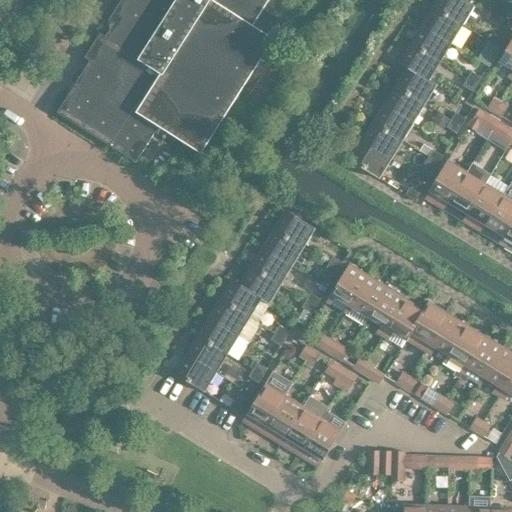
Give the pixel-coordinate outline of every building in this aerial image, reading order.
[(280,27),(283,24),(262,10),(268,0),(120,0),(112,14),(106,24),(110,27),(104,38),(99,34),(83,59),(89,62),(65,99),(56,114),(134,164),(135,163),(157,128),(183,145),(199,155),(200,154),(202,151),(240,92),(280,27)] [(437,0),(432,9),(461,27),(473,7),(461,0),(437,0)] [(450,45),(461,27),(432,9),(421,28),(450,45)] [(439,64),(450,45),(421,28),(410,46),(439,64)] [(492,36),(488,43),(499,49),(503,42),(492,36)] [(511,82),(511,39),(497,64),(511,73),(507,80),(511,83),(511,82)] [(488,43),(476,62),(487,68),(499,49),(488,43)] [(410,46),(398,65),(427,82),(439,64),(410,46)] [(436,87),(427,82),(398,65),(398,66),(406,71),(395,88),(424,106),(436,87)] [(470,73),(466,80),(476,86),(480,79),(470,73)] [(466,80),(461,87),(472,93),(476,86),(466,80)] [(395,88),(384,107),(413,125),(424,106),(395,88)] [(492,115),(500,102),(492,98),(485,110),(492,115)] [(507,107),(500,102),(492,115),(499,119),(507,107)] [(401,143),(413,125),(384,107),(373,126),(401,143)] [(478,126),(490,134),(497,122),(478,110),(467,128),(474,132),(478,126)] [(438,114),(432,123),(443,130),(448,120),(438,114)] [(454,114),(450,121),(460,128),(464,121),(454,114)] [(450,121),(445,129),(456,135),(460,128),(450,121)] [(511,139),(511,131),(497,122),(490,134),(509,145),(511,139)] [(390,162),(401,143),(373,126),(361,144),(390,162)] [(361,144),(350,163),(378,181),(390,162),(361,144)] [(427,158),(432,151),(423,146),(415,160),(423,165),(427,158)] [(432,151),(427,158),(438,164),(442,157),(432,151)] [(423,165),(423,166),(433,172),(438,164),(427,158),(423,165)] [(445,163),(423,200),(442,212),(465,175),(445,163)] [(471,165),(465,175),(442,212),(461,224),(484,186),(490,176),(471,165)] [(415,178),(411,185),(416,189),(421,182),(415,178)] [(480,235),(502,198),(484,186),(461,224),(480,235)] [(502,198),(480,235),(498,246),(511,223),(511,188),(509,186),(502,198)] [(404,196),(414,202),(419,195),(408,189),(404,196)] [(273,232),(303,250),(315,231),(285,212),(273,232)] [(511,223),(498,246),(511,254),(511,223)] [(292,269),(303,250),(273,232),(262,251),(292,269)] [(280,288),(292,269),(262,251),(250,269),(280,288)] [(332,258),(327,265),(338,271),(342,264),(332,258)] [(338,271),(327,265),(323,272),(333,278),(338,271)] [(330,297),(326,304),(339,312),(345,316),(368,279),(348,267),(330,297)] [(269,306),(280,288),(250,269),(239,287),(232,283),(232,284),(269,306)] [(368,279),(345,316),(350,320),(362,327),(367,320),(368,321),(386,290),(368,279)] [(220,302),(250,321),(261,304),(268,308),(269,306),(232,284),(220,302)] [(326,289),(319,284),(316,289),(323,293),(326,289)] [(386,290),(368,321),(379,328),(375,335),(382,339),(405,302),(407,298),(388,287),(386,290)] [(309,294),(305,302),(315,308),(320,301),(309,294)] [(239,339),(250,321),(220,302),(209,321),(239,339)] [(315,308),(305,302),(300,309),(311,315),(315,308)] [(405,302),(382,339),(389,343),(401,351),(405,343),(428,306),(427,305),(423,313),(405,302)] [(428,306),(405,343),(406,344),(419,350),(425,354),(447,317),(428,306)] [(287,317),(284,323),(286,325),(290,328),(295,322),(290,319),(287,317)] [(447,317),(425,354),(430,357),(435,350),(448,358),(466,329),(447,317)] [(209,321),(197,340),(227,358),(239,339),(209,321)] [(278,327),(274,334),(284,341),(289,333),(278,327)] [(448,358),(443,365),(454,372),(452,376),(457,379),(459,376),(462,377),(484,340),(466,329),(448,358)] [(284,341),(274,334),(270,341),(280,348),(284,341)] [(314,348),(323,353),(330,340),(322,335),(314,348)] [(216,377),(227,358),(197,340),(186,359),(216,377)] [(337,344),(330,340),(323,353),(329,356),(337,344)] [(459,376),(457,379),(463,383),(465,379),(480,388),(485,380),(503,351),(484,340),(462,377),(459,376)] [(304,367),(314,351),(305,346),(298,358),(305,362),(302,366),(304,367)] [(320,355),(314,351),(304,367),(310,370),(320,355)] [(511,356),(503,351),(485,380),(497,388),(493,396),(499,400),(511,378),(511,356)] [(360,375),(368,363),(359,358),(351,370),(360,375)] [(204,396),(216,377),(186,359),(174,378),(204,396)] [(331,363),(325,374),(336,381),(333,386),(340,391),(350,375),(331,363)] [(360,375),(366,379),(380,387),(384,379),(371,372),(374,367),(368,363),(360,375)] [(256,364),(252,371),(262,377),(266,370),(256,364)] [(262,377),(252,371),(247,378),(258,385),(262,377)] [(394,385),(402,390),(410,378),(401,373),(394,385)] [(244,424),(263,435),(285,399),(292,387),(271,374),(264,386),(266,387),(246,420),(244,424)] [(356,378),(350,375),(340,391),(346,394),(356,378)] [(410,378),(402,390),(409,394),(416,382),(410,378)] [(511,378),(499,400),(505,403),(509,395),(511,397),(511,378)] [(223,395),(218,403),(228,408),(232,401),(223,395)] [(431,408),(440,413),(447,401),(438,395),(431,408)] [(285,399),(263,435),(281,447),(303,410),(285,399)] [(303,410),(281,447),(300,458),(322,422),(324,418),(326,415),(328,411),(310,400),(303,410)] [(232,401),(228,408),(239,415),(243,408),(232,401)] [(447,401),(440,413),(445,417),(453,404),(447,401)] [(300,458),(319,469),(341,434),(339,433),(344,426),(326,415),(324,418),(322,422),(300,458)] [(475,418),(467,430),(477,436),(484,424),(475,418)] [(490,427),(484,424),(477,436),(482,439),(490,427)] [(380,452),(367,452),(366,476),(380,476),(380,452)] [(380,476),(391,477),(392,477),(392,452),(380,452),(380,476)] [(404,456),(404,453),(392,452),(392,477),(391,477),(390,483),(403,483),(403,470),(404,456)] [(498,459),(497,459),(509,481),(511,475),(511,462),(509,461),(500,455),(500,456),(498,459)] [(404,456),(403,470),(425,471),(432,471),(434,471),(434,457),(404,456)] [(446,471),(470,472),(471,458),(447,457),(446,471)] [(345,494),(338,511),(344,511),(348,503),(350,504),(353,496),(345,493),(345,494)] [(469,511),(490,511),(490,510),(491,497),(470,497),(469,509),(469,511)]
